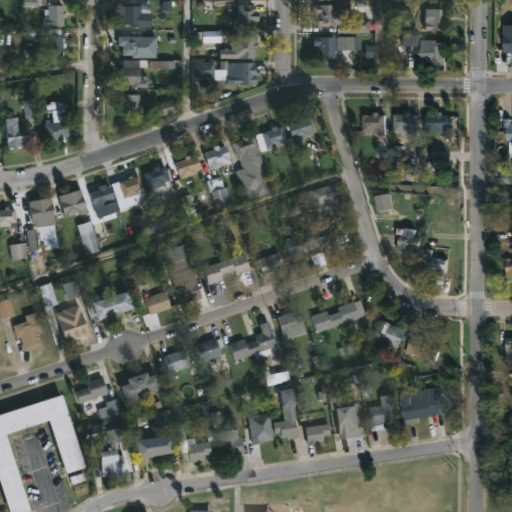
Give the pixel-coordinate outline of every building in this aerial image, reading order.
[(68,14),(68,17),(65,17),(65,28),(45,28),(45,17),(48,17),(49,19),(49,3),(56,3),(56,6),(65,6),(65,12),(68,12),(68,14)] [(243,6),(254,7),(254,26),(253,28),(234,28),(234,20),(238,20),(239,4),(243,4),(243,6)] [(346,5),(346,25),(349,25),(350,19),(370,20),(370,34),(335,33),(335,26),(314,26),(314,14),(310,14),(310,4),(346,4),(346,5)] [(151,15),(151,27),(124,25),(124,16),(120,16),(120,6),(142,7),(142,14),(151,15)] [(444,18),(444,32),(422,31),(422,22),(426,22),(426,9),(445,10),(444,18)] [(62,34),(62,37),(64,37),(64,59),(43,59),(43,37),(50,38),(50,29),(62,29),(62,34)] [(142,37),(157,38),(157,59),(133,59),(133,56),(124,56),(124,47),(119,47),(119,37),(142,37)] [(254,37),(254,44),(256,44),(256,49),(254,49),(254,60),(219,59),(219,50),(224,50),(224,49),(230,50),(230,37),(254,37)] [(370,38),(370,57),(352,57),(352,50),(336,50),(335,37),(370,38)] [(319,57),(310,57),(310,39),(331,38),(331,57),(319,57)] [(443,65),(422,64),(422,55),(426,55),(426,40),(443,40),(443,65)] [(142,68),(142,77),(150,77),(150,89),(134,89),(134,86),(125,86),(125,77),(121,77),(121,67),(125,67),(125,61),(142,61),(142,68)] [(258,67),(258,69),(262,69),(262,76),(257,76),(257,85),(234,84),(234,64),(258,64),(258,67)] [(142,95),(142,115),(126,114),(126,103),(120,103),(120,94),(142,95)] [(164,116),(179,112),(176,101),(160,105),(164,116)] [(408,111),(408,114),(415,114),(415,133),(391,133),(390,114),(401,114),(401,111),(408,111)] [(382,113),(381,132),(359,131),(359,113),(370,113),(370,112),(382,113)] [(438,112),(438,115),(445,115),(445,135),(438,135),(438,132),(423,132),(423,115),(434,115),(434,112),(438,112)] [(311,116),(316,131),(311,133),(312,136),(295,141),(289,124),(301,120),(300,118),(311,116)] [(20,117),(21,131),(30,130),(31,141),(26,142),(27,147),(11,149),(8,119),(20,117)] [(70,141),(48,143),(46,119),(68,117),(70,141)] [(511,124),(511,123),(511,155),(508,155),(508,140),(505,140),(505,131),(502,131),(502,118),(511,118),(511,124)] [(279,126),(279,128),(286,126),(290,140),(285,142),(286,145),(263,152),(258,135),(274,130),(273,127),(279,126)] [(249,134),(250,137),(256,134),(266,163),(244,170),(241,159),(239,159),(234,141),(245,138),(244,136),(249,134)] [(220,145),(221,148),(227,146),(233,163),(212,170),(206,153),(216,149),(215,147),(220,145)] [(191,155),(192,158),(197,156),(202,169),(197,171),(198,174),(183,179),(177,163),(188,159),(187,157),(191,155)] [(161,166),(161,168),(167,166),(172,181),(167,183),(167,186),(151,191),(146,173),(155,170),(155,168),(161,166)] [(511,170),(511,183),(498,183),(498,170),(511,170)] [(266,175),(271,191),(256,196),(254,191),(243,194),(238,181),(265,173),(266,175)] [(142,176),(147,192),(126,199),(122,187),(121,188),(119,184),(131,180),(130,177),(135,176),(135,178),(142,176)] [(222,176),(226,188),(231,186),(237,205),(218,211),(208,181),(222,176)] [(104,182),(106,188),(112,186),(118,202),(97,209),(92,193),(96,192),(93,185),(104,182)] [(340,206),(319,212),(317,206),(311,207),(307,193),(334,184),(340,206)] [(81,211),(64,216),(58,195),(80,188),(86,210),(81,211)] [(394,209),(391,194),(375,197),(379,213),(394,209)] [(56,216),(59,236),(46,237),(45,225),(38,226),(37,222),(34,222),(31,200),(54,197),(56,216)] [(8,206),(8,208),(15,208),(15,222),(10,222),(10,226),(0,226),(0,209),(3,209),(3,206),(8,206)] [(336,242),(337,248),(329,251),(327,245),(293,257),(287,240),(330,226),(336,242)] [(412,229),(411,237),(419,238),(417,249),(410,248),(409,253),(394,250),(394,248),(386,248),(386,240),(395,240),(396,234),(398,232),(401,233),(402,227),(412,229)] [(80,238),(86,256),(99,253),(94,234),(80,238)] [(27,259),(25,244),(9,246),(11,261),(27,259)] [(444,260),(443,276),(421,273),(424,249),(430,250),(429,257),(445,259),(444,260)] [(268,276),(266,277),(260,260),(281,252),(286,265),(278,267),(280,272),(268,276)] [(247,253),(253,268),(252,268),(252,270),(238,275),(236,270),(224,274),(225,280),(211,285),(205,267),(247,253)] [(509,256),(509,259),(511,259),(511,276),(503,276),(503,256),(509,256)] [(195,299),(180,304),(168,264),(190,257),(203,296),(195,299)] [(132,289),(137,306),(99,320),(98,316),(92,318),(88,306),(92,305),(88,296),(101,291),(104,299),(132,289)] [(156,312),(150,315),(143,298),(166,289),(173,306),(156,312)] [(357,300),(362,314),(314,332),(308,314),(323,309),(325,314),(336,310),(334,306),(350,300),(350,301),(357,299),(357,300)] [(0,303),(0,312),(3,320),(15,315),(9,300),(0,303)] [(79,304),(81,310),(82,310),(90,334),(74,339),(73,336),(65,338),(57,313),(66,310),(65,308),(79,304)] [(39,331),(44,345),(26,350),(21,336),(18,337),(14,324),(28,320),(26,315),(40,310),(46,328),(39,331)] [(292,311),(293,314),(297,313),(304,332),(284,338),(276,317),(292,311)] [(400,328),(393,346),(369,337),(376,319),(400,328)] [(274,330),(278,328),(283,343),(279,345),(280,346),(268,350),(269,354),(258,358),(256,354),(237,360),(231,343),(246,338),(248,342),(259,338),(257,333),(264,331),(262,323),(271,320),(274,330)] [(437,349),(432,361),(410,352),(410,354),(402,351),(409,332),(425,338),(423,343),(437,349)] [(511,362),(503,362),(503,356),(493,355),(493,337),(511,336),(511,362)] [(221,355),(199,362),(194,345),(215,337),(221,355)] [(192,364),(172,372),(165,355),(186,347),(192,364)] [(150,371),(152,375),(159,373),(164,388),(154,392),(153,389),(140,393),(141,395),(132,398),(131,396),(128,397),(122,380),(150,371)] [(101,396),(82,403),(77,391),(91,386),(89,381),(104,376),(110,393),(101,396)] [(416,384),(417,386),(424,384),(424,387),(438,385),(441,406),(438,406),(439,413),(416,416),(417,421),(403,424),(399,391),(413,389),(412,385),(416,384)] [(279,392),(279,406),(294,405),(293,391),(279,392)] [(0,414),(65,394),(88,466),(69,472),(52,419),(8,433),(33,509),(24,511),(12,511),(0,472),(0,414)] [(377,430),(374,430),(370,406),(382,405),(381,396),(394,394),(396,405),(393,405),(395,422),(386,423),(386,429),(377,430)] [(363,402),(366,435),(350,437),(349,432),(342,433),(341,420),(345,420),(345,415),(351,414),(350,403),(363,402)] [(260,443),(253,444),(249,416),(272,413),(275,439),(263,441),(263,443),(260,443)] [(298,419),(300,435),(284,437),(283,432),(277,433),(276,422),(298,419)] [(315,443),(309,443),(307,425),(329,422),(331,435),(324,436),(324,441),(315,443)] [(238,423),(241,436),(244,436),(247,453),(231,456),(231,451),(222,453),(218,432),(233,429),(232,424),(238,423)] [(187,431),(188,439),(196,438),(197,443),(210,441),(213,453),(205,455),(205,460),(185,463),(178,427),(186,425),(187,431)] [(127,426),(134,470),(127,471),(128,478),(117,479),(117,474),(104,475),(101,451),(114,449),(113,442),(111,442),(108,430),(127,426)] [(146,431),(147,438),(176,433),(179,451),(151,456),(151,457),(139,459),(139,454),(134,455),(132,440),(138,439),(137,433),(146,431)] [(511,497),(510,497),(499,497),(499,470),(511,470),(511,497)]
